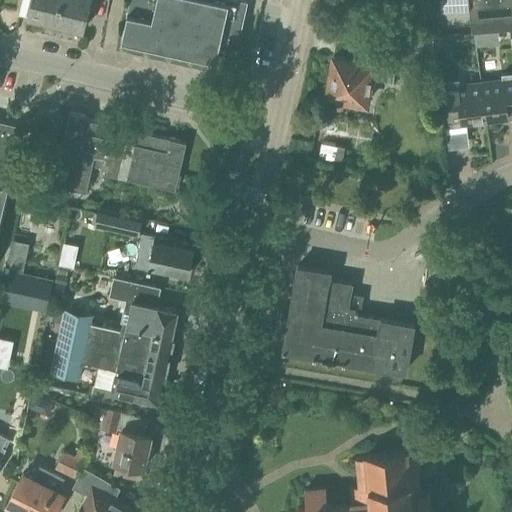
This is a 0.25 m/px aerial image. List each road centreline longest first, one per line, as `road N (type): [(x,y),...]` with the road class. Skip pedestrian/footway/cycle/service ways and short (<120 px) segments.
road 1 (tertiary): [(186,511),(253,226)]
road 2 (residential): [(278,117),(0,54)]
road 3 (residential): [(253,226),(383,251),(493,183),(511,180)]
